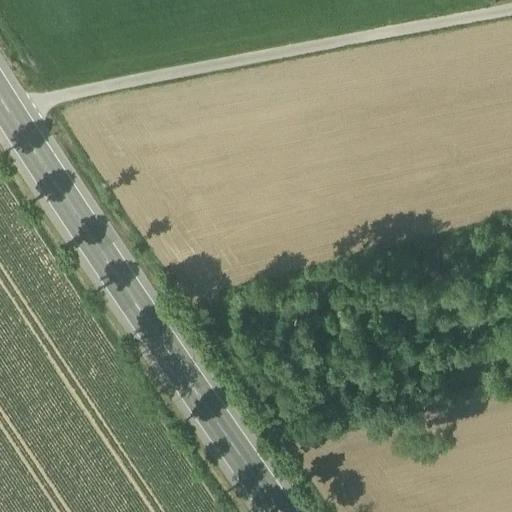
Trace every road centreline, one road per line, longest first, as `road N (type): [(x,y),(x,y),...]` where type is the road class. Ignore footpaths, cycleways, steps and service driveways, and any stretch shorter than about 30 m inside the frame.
road 1 (residential): [(2,107),(511,13)]
road 2 (primary): [(2,107),(277,511)]
